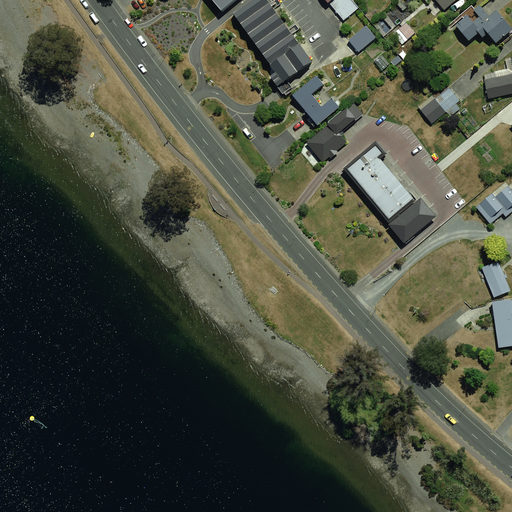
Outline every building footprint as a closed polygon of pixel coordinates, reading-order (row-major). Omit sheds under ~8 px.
[(212,0),(222,11),(235,0),(212,0)] [(267,0),(251,0),(233,13),(275,73),(270,76),(277,86),(286,79),(312,61),(267,0)] [(326,0),(343,20),(358,8),(351,0),(326,0)] [(434,0),(448,15),(464,1),(463,0),(434,0)] [(480,3),(455,26),(469,42),(479,33),(484,38),(489,34),(498,44),(511,31),(511,23),(497,8),(490,14),(480,3)] [(403,21),(387,34),(397,46),(413,32),(403,21)] [(367,26),(349,41),(359,52),(376,38),(367,26)] [(400,46),(394,52),(404,63),(426,44),(419,36),(403,50),(400,46)] [(492,69),(481,77),(485,99),(511,93),(511,52),(507,53),(509,67),(492,69)] [(379,56),(373,61),(383,73),(390,67),(379,56)] [(292,95),(318,125),(339,107),(332,98),(321,106),(312,94),(324,84),(317,75),(292,95)] [(286,79),(277,86),(283,94),(292,87),(286,79)] [(448,89),(436,99),(447,113),(460,103),(448,89)] [(428,94),(414,107),(430,125),(444,112),(428,94)] [(347,142),(340,133),(363,114),(353,103),(306,142),(323,162),(347,142)] [(376,141),(343,168),(389,223),(415,201),(380,159),(387,153),(376,141)] [(480,209),(491,222),(504,211),(508,216),(511,212),(511,188),(500,198),(497,194),(480,209)] [(421,197),(388,225),(404,243),(437,216),(421,197)] [(511,290),(501,262),(482,270),(494,301),(511,294),(511,290)] [(511,301),(491,305),(500,352),(511,349),(511,301)]
